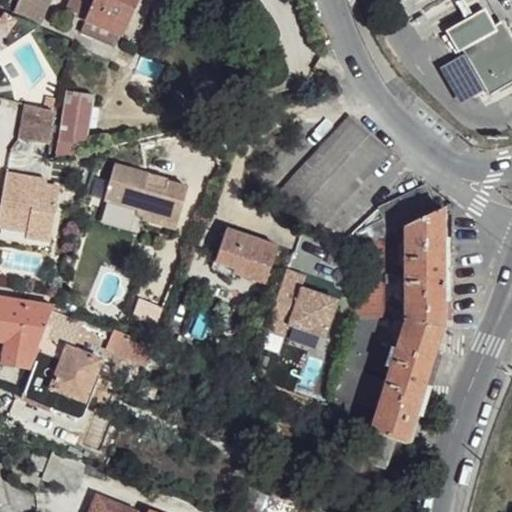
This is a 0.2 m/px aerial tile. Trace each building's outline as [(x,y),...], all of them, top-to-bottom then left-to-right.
[(40,19),(48,0),(18,0),(15,9),(40,19)] [(69,0),(65,8),(85,18),(119,32),(132,0),(69,0)] [(151,0),(132,0),(119,32),(134,39),(151,0)] [(511,74),(511,37),(504,24),(496,27),(483,7),(449,28),(461,51),(465,48),(489,88),(511,74)] [(0,41),(11,21),(3,16),(0,21),(0,41)] [(119,32),(85,18),(80,30),(115,45),(119,32)] [(86,142),(94,92),(68,88),(60,139),(79,141),(86,142)] [(48,140),(53,110),(25,104),(18,138),(48,141),(48,140)] [(364,133),(349,117),(279,192),(320,229),(390,152),(364,133)] [(78,151),(79,141),(60,139),(58,155),(78,151)] [(173,229),(185,187),(164,181),(161,191),(145,186),(148,174),(113,163),(98,213),(135,223),(136,218),(173,229)] [(37,177),(5,171),(0,199),(0,225),(26,230),(24,235),(49,240),(59,186),(44,183),(36,182),(37,177)] [(383,217),(391,232),(405,225),(439,209),(426,183),(378,205),(383,217)] [(439,209),(405,225),(406,260),(405,297),(406,313),(403,322),(442,327),(442,208),(439,209)] [(391,232),(383,217),(357,229),(364,243),(385,234),(391,232)] [(276,246),(226,228),(213,261),(233,267),(231,271),(264,282),(276,246)] [(386,256),(385,234),(364,243),(357,247),(357,271),(357,287),(355,289),(356,318),(378,315),(385,314),(385,297),(386,256)] [(343,249),(332,245),(329,256),(339,260),(343,249)] [(402,255),(386,256),(385,297),(405,297),(406,260),(403,260),(402,255)] [(282,276),(263,331),(283,338),(287,327),(322,338),(333,304),(298,292),(301,282),(282,276)] [(52,309),(53,302),(51,302),(0,294),(0,339),(7,341),(4,362),(28,367),(31,360),(52,309)] [(154,323),(157,315),(134,308),(132,317),(154,323)] [(87,420),(120,337),(66,315),(52,309),(31,360),(36,361),(23,398),(52,410),(53,406),(87,420)] [(378,315),(356,318),(325,414),(370,429),(376,409),(353,400),(365,365),(386,372),(395,349),(371,342),(378,320),(378,315)] [(406,443),(442,327),(403,322),(395,349),(386,372),(376,409),(370,429),(406,443)] [(99,476),(103,468),(36,441),(30,452),(48,459),(44,472),(42,477),(75,489),(83,470),(99,476)] [(137,511),(139,509),(98,493),(89,511),(137,511)]
